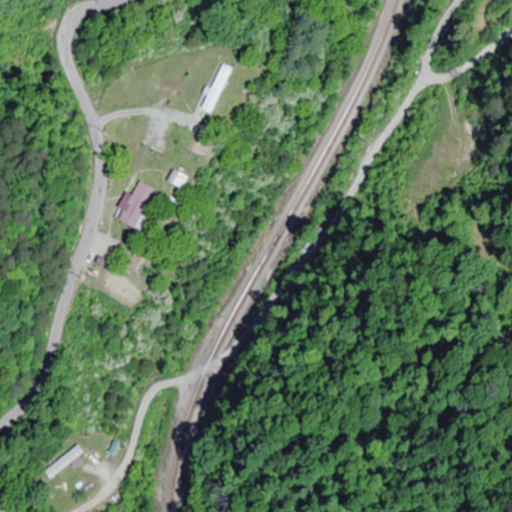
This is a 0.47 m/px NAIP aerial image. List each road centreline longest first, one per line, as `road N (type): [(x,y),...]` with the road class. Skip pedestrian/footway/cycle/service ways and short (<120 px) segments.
road 1 (residential): [(0,441),(22,444),(206,394),(300,379),(442,379),(511,345)]
road 2 (residential): [(0,328),(47,249),(47,115),(20,39),(35,0)]
